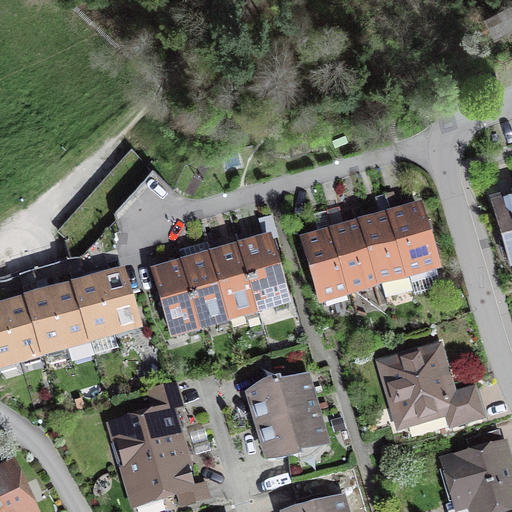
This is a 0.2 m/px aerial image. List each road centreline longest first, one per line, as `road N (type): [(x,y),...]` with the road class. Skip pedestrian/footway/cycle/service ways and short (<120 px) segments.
road 1 (residential): [(433,138),(126,233)]
road 2 (residential): [(511,388),(433,138)]
road 3 (residential): [(0,244),(166,92)]
road 4 (track): [(166,92),(260,0)]
road 5 (residential): [(77,511),(46,454),(0,417)]
